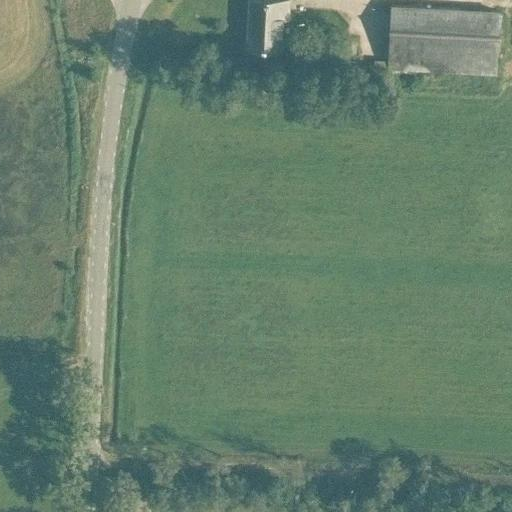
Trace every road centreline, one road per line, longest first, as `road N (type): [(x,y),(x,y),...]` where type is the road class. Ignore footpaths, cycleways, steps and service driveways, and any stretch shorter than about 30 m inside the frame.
road 1 (unclassified): [(134,0),(115,113),(87,511)]
road 2 (track): [(90,473),(511,495)]
